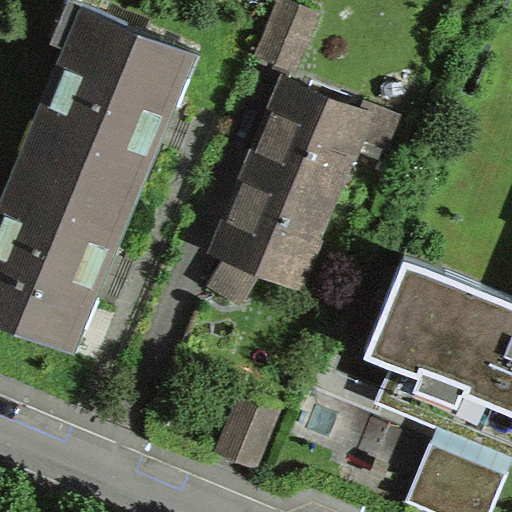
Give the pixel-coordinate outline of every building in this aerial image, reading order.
[(319,12),(289,1),(269,56),(299,67),(319,12)] [(201,59),(90,13),(31,154),(142,200),(201,59)] [(285,79),(251,165),(344,202),(378,115),(285,79)] [(142,200),(31,154),(0,228),(0,316),(80,349),(142,200)] [(344,202),(251,165),(214,258),(307,295),(344,202)] [(511,303),(405,260),(366,356),(390,366),(376,401),(511,455),(511,303)] [(281,412),(249,400),(227,456),(259,468),(281,412)]
